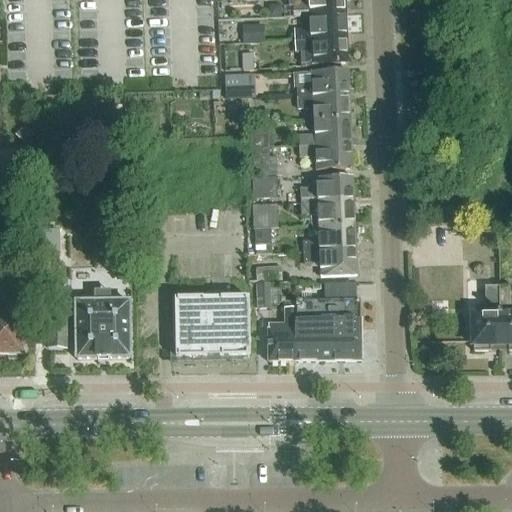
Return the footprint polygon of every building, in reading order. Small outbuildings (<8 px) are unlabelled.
[(310,18),(346,16),(345,0),(309,0),(310,7),(293,8),(294,20),(311,20),(310,18)] [(294,32),(295,43),(347,41),(346,16),(310,18),(311,20),(311,31),(294,32)] [(264,28),(243,28),(243,45),(264,45),(264,28)] [(347,41),(295,43),(295,55),(312,54),(313,67),(348,65),(347,41)] [(246,73),(255,72),(254,55),(245,55),(246,73)] [(441,93),(440,69),(430,69),(431,94),(441,93)] [(297,100),(349,98),(348,73),(296,76),(297,100)] [(255,101),(254,77),(225,78),(226,102),(255,101)] [(315,124),(350,122),(349,98),(297,100),(298,112),(314,111),(315,124)] [(270,126),(269,112),(252,113),(253,126),(270,126)] [(299,149),(351,147),(350,122),(315,124),(315,136),(299,137),(299,149)] [(252,151),(269,150),(268,128),(251,128),(252,151)] [(299,149),(299,160),(316,160),(317,172),(353,171),(351,147),(299,149)] [(252,179),(278,178),(277,159),(269,160),(269,150),(252,151),(252,179)] [(253,180),(253,201),(278,201),(277,180),(253,180)] [(301,206),(354,204),(353,180),(318,182),(318,190),(300,191),(301,206)] [(354,204),(301,206),(301,218),(319,217),(320,230),(355,228),(354,204)] [(271,231),(278,231),(277,208),(253,209),(254,232),(255,232),(271,231)] [(355,228),(320,230),(320,243),(303,244),(304,255),(356,253),(355,228)] [(271,231),(255,232),(256,257),(272,256),(271,231)] [(356,253),(304,255),(304,266),(321,265),(321,279),(357,277),(356,253)] [(257,284),(282,283),(282,269),(256,270),(257,284)] [(271,285),(256,285),(257,311),(272,311),(271,285)] [(332,294),(363,295),(364,286),(332,286),(332,294)] [(511,288),(499,289),(500,347),(509,347),(509,354),(511,353),(511,288)] [(500,347),(499,289),(485,289),(485,318),(473,318),(474,354),(491,354),(491,347),(500,347)] [(0,293),(0,358),(24,358),(24,318),(18,318),(18,306),(11,306),(11,294),(0,293)] [(95,294),(95,305),(76,305),(76,362),(98,361),(98,366),(110,366),(110,361),(130,361),(130,304),(111,304),(111,293),(95,294)] [(249,300),(233,300),(209,301),(175,301),(176,331),(176,360),(250,359),(250,330),(249,300)] [(298,303),(296,303),(284,303),(285,327),(268,328),(268,331),(269,365),(294,365),(295,328),(298,327),(298,303)] [(294,365),(295,365),(321,364),(321,328),(323,328),(323,303),(298,303),(298,327),(295,328),(294,365)] [(321,328),(321,364),(361,364),(361,303),(323,303),(323,328),(321,328)] [(429,318),(429,306),(416,306),(416,319),(429,318)] [(68,310),(48,310),(47,352),(68,352),(68,310)]
